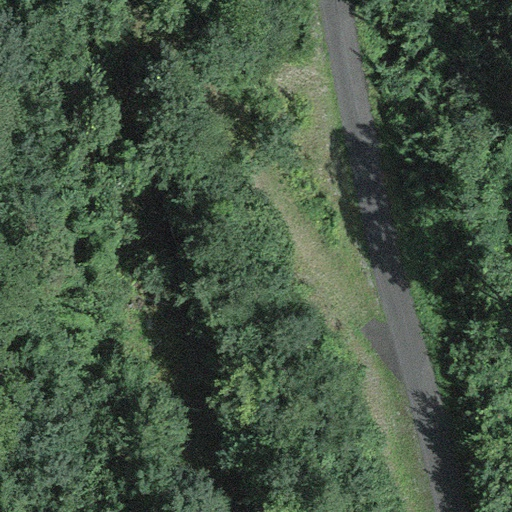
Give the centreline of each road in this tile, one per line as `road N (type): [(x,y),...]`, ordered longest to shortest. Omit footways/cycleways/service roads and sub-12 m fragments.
road 1 (unclassified): [(451,511),(336,0)]
road 2 (track): [(89,511),(77,268),(39,57),(46,0)]
road 3 (track): [(130,0),(203,73),(283,194),(418,369)]
